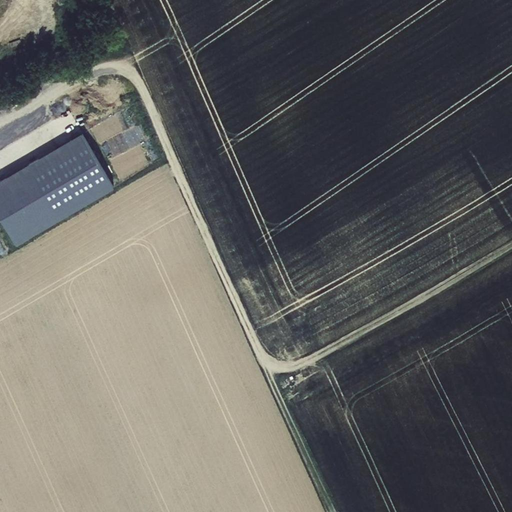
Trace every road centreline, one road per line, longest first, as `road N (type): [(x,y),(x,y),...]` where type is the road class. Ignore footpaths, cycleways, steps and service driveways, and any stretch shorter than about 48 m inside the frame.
road 1 (track): [(0,128),(102,62),(120,64),(332,511)]
road 2 (track): [(511,247),(273,381)]
